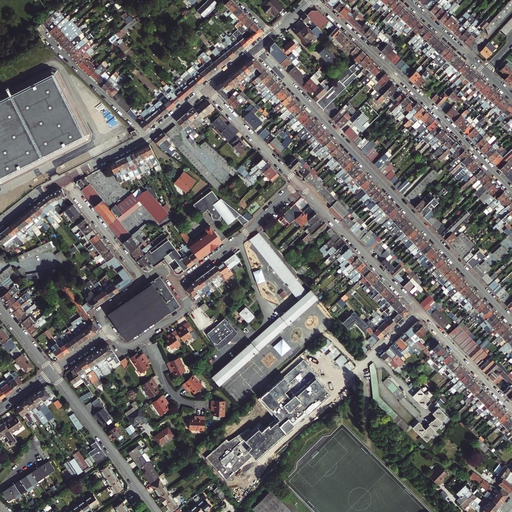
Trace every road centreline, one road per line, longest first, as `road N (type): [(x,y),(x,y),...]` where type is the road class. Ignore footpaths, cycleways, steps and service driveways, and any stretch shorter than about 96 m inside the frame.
road 1 (residential): [(511,321),(255,48)]
road 2 (residential): [(315,0),(511,191)]
road 3 (residential): [(296,183),(418,311)]
road 4 (tertiary): [(155,511),(51,372)]
road 5 (residential): [(176,285),(296,183)]
road 6 (residential): [(42,30),(148,136)]
road 7 (residential): [(418,311),(511,409)]
road 8 (residential): [(206,88),(296,183)]
road 9 (residential): [(63,179),(144,281)]
